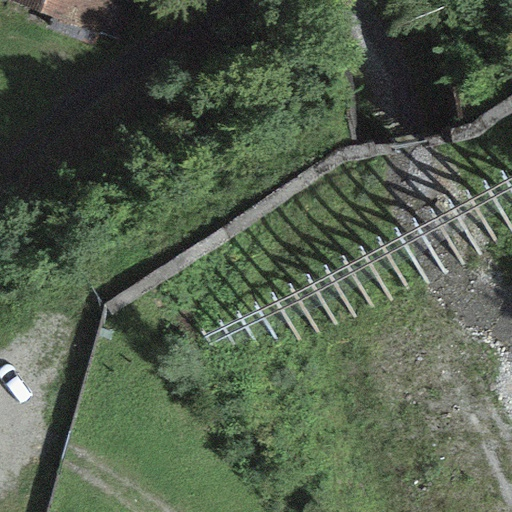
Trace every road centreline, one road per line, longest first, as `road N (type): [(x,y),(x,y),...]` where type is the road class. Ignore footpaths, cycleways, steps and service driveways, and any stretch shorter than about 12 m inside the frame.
road 1 (trunk): [(287,0),(0,231)]
road 2 (track): [(0,166),(23,136),(163,46),(203,0)]
